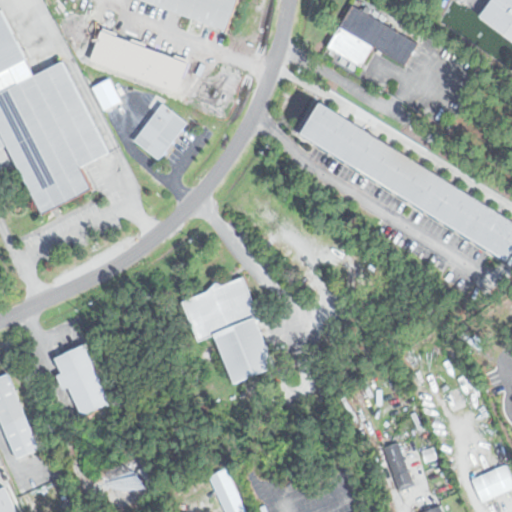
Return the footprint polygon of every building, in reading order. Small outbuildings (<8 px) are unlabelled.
[(153,0),(229,28),(239,0),(153,0)] [(511,0),(487,0),(476,15),(511,41),(511,0)] [(348,6),(325,46),(359,65),(371,43),(403,61),(413,44),(348,6)] [(0,10),(0,74),(31,58),(5,8),(0,10)] [(0,92),(0,120),(50,213),(99,187),(88,166),(114,153),(67,61),(0,92)] [(131,140),(155,158),(183,122),(159,103),(131,140)] [(511,221),(316,103),(297,133),(503,258),(511,242),(511,221)] [(277,368),(245,277),(223,284),(223,285),(184,299),(199,342),(217,335),(234,383),(277,368)] [(88,345),(56,357),(79,416),(111,403),(88,345)] [(0,415),(15,459),(40,450),(12,373),(0,377),(0,415)] [(465,403),(459,388),(445,394),(452,409),(465,403)] [(385,448),(399,490),(415,485),(401,442),(385,448)] [(472,479),(482,502),(511,490),(511,473),(508,464),(472,479)] [(245,511),(229,469),(211,476),(224,511),(245,511)] [(0,511),(18,511),(5,485),(0,487),(0,511)]
